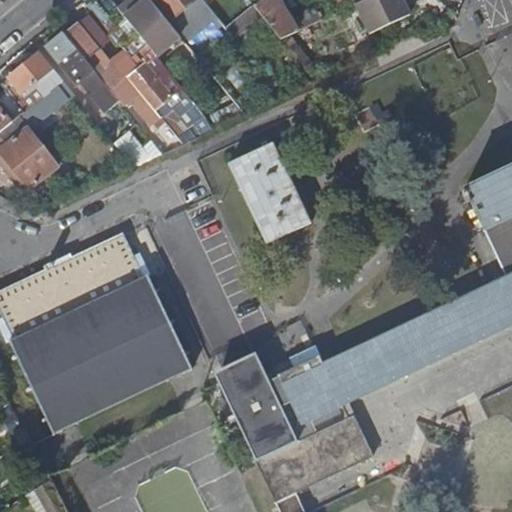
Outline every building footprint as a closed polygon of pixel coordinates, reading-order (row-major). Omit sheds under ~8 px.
[(130,0),(118,10),(120,14),(137,0),(130,0)] [(137,0),(120,14),(155,57),(180,38),(178,35),(166,20),(149,0),(137,0)] [(156,0),(169,17),(189,0),(156,0)] [(178,35),(210,9),(202,0),(189,0),(169,17),(166,20),(178,35)] [(261,0),(252,6),(280,39),(296,31),(277,0),(261,0)] [(385,25),(417,10),(412,0),(391,0),(376,7),(385,25)] [(118,102),(121,106),(128,101),(150,128),(160,119),(157,115),(127,79),(138,69),(127,55),(112,67),(90,41),(82,31),(75,23),(62,34),(118,102)] [(441,24),(431,29),(435,37),(445,33),(441,24)] [(85,28),(82,31),(90,41),(94,39),(85,28)] [(435,37),(431,29),(418,35),(423,43),(435,37)] [(104,114),(118,102),(62,34),(47,46),(77,83),(79,82),(104,114)] [(0,84),(0,87),(4,93),(14,106),(27,96),(24,91),(33,84),(39,79),(50,92),(52,91),(62,82),(39,53),(0,84)] [(127,79),(157,115),(161,112),(158,108),(171,98),(144,64),(138,69),(127,79)] [(58,99),(69,90),(62,82),(52,91),(58,99)] [(36,89),(33,84),(24,91),(27,96),(36,89)] [(0,132),(17,119),(22,115),(14,106),(4,93),(0,95),(0,132)] [(17,119),(0,132),(0,142),(4,147),(0,149),(0,155),(29,191),(57,169),(17,119)] [(265,243),(310,222),(273,142),(227,163),(265,243)] [(120,152),(133,168),(144,158),(131,143),(120,152)] [(511,162),(461,187),(462,188),(459,189),(463,199),(468,197),(480,224),(511,209),(511,162)] [(511,209),(480,224),(502,272),(511,267),(511,209)] [(51,437),(190,371),(145,275),(141,277),(120,235),(74,257),(72,253),(41,267),(42,272),(0,292),(0,319),(10,340),(6,342),(51,437)] [(346,399),(376,384),(511,320),(511,267),(502,272),(357,341),(319,359),(317,353),(293,364),(276,373),(305,437),(255,461),(274,502),(372,455),(346,399)] [(293,364),(317,353),(312,342),(288,354),(293,364)] [(218,381),(255,461),(305,437),(276,373),(267,377),(260,361),(218,381)] [(48,482),(27,442),(17,448),(39,487),(48,482)] [(46,511),(64,511),(48,482),(39,487),(34,491),(46,511)]
